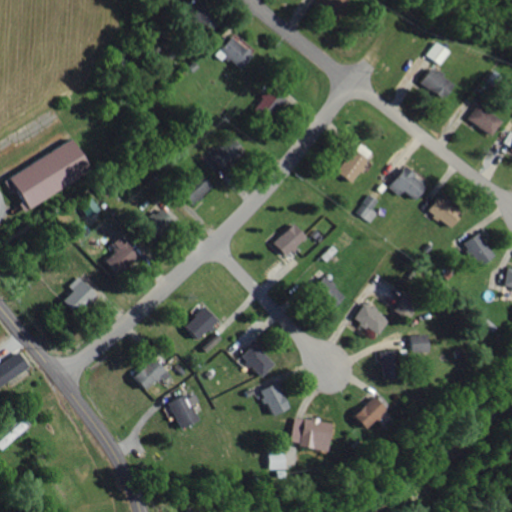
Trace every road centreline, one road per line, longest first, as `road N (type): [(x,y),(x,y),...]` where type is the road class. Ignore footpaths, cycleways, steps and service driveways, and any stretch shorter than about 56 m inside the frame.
road 1 (residential): [(62,381),(262,200),(356,84)]
road 2 (residential): [(511,203),(255,0)]
road 3 (residential): [(214,247),(343,383)]
road 4 (secondary): [(138,511),(119,462),(62,381)]
